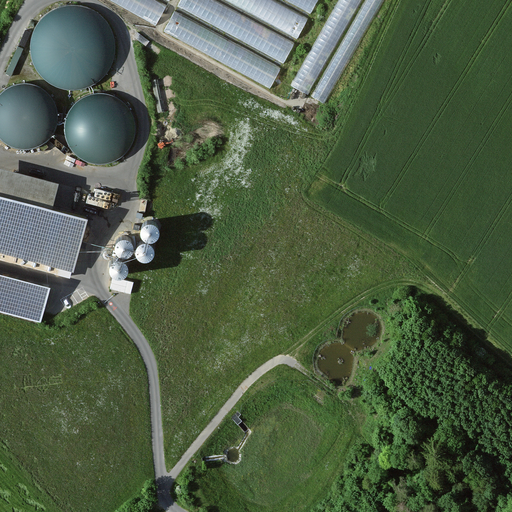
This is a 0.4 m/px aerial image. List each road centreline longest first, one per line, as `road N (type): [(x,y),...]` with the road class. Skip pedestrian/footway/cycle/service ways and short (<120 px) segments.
road 1 (track): [(283,359),(354,300),(389,283),(426,285),(459,318)]
road 2 (track): [(395,0),(336,132)]
